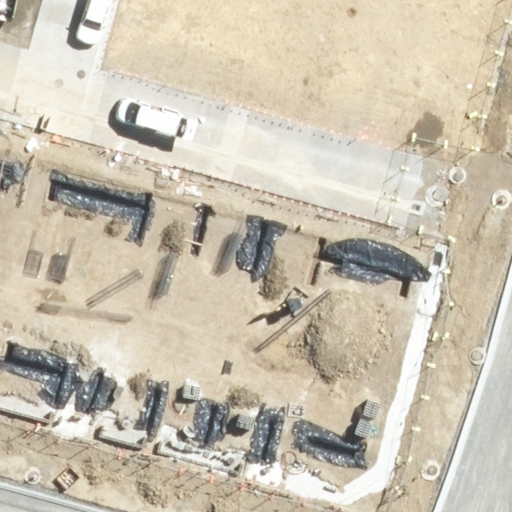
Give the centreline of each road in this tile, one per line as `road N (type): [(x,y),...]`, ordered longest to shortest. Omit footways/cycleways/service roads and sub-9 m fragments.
road 1 (residential): [(0,81),(511,217)]
road 2 (residential): [(460,511),(511,321)]
